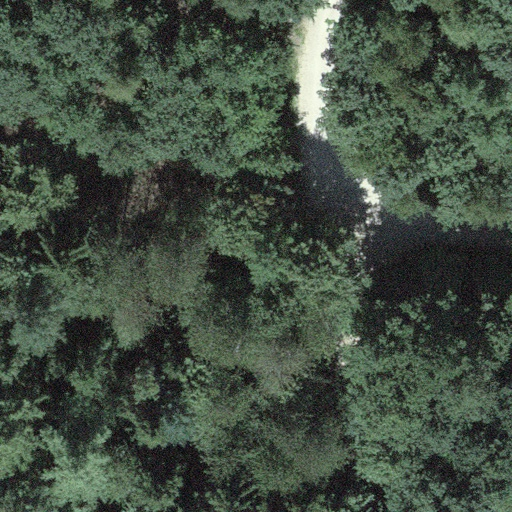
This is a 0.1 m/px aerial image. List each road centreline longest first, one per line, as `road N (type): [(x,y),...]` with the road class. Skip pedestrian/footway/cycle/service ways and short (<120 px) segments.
road 1 (track): [(345,202),(341,279),(380,511)]
road 2 (track): [(336,0),(322,119),(345,202)]
road 3 (track): [(345,202),(421,223),(511,233)]
